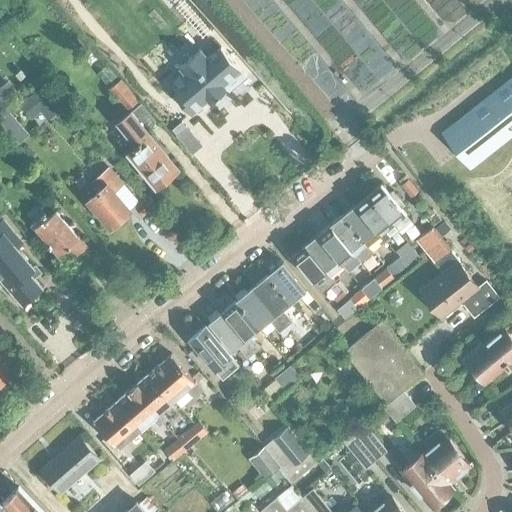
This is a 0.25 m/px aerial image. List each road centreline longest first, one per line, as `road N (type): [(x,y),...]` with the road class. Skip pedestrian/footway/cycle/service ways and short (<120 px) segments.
road 1 (residential): [(0,467),(383,136)]
road 2 (residential): [(483,511),(495,486),(492,459),(438,382)]
